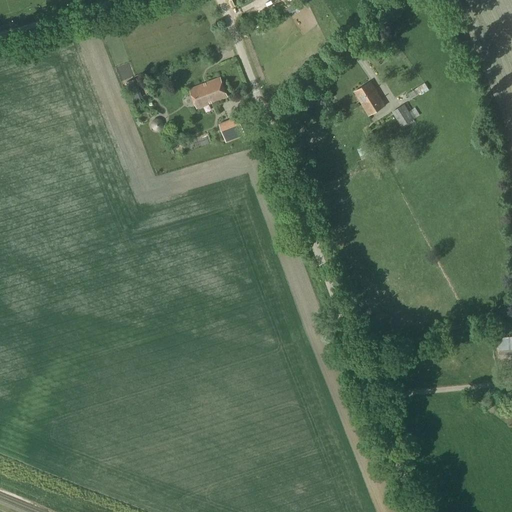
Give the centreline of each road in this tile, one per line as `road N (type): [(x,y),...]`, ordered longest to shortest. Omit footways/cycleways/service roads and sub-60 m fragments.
road 1 (unclassified): [(418,511),(267,123)]
road 2 (track): [(384,0),(267,123)]
road 3 (track): [(0,37),(129,0)]
road 4 (residential): [(267,123),(221,0)]
